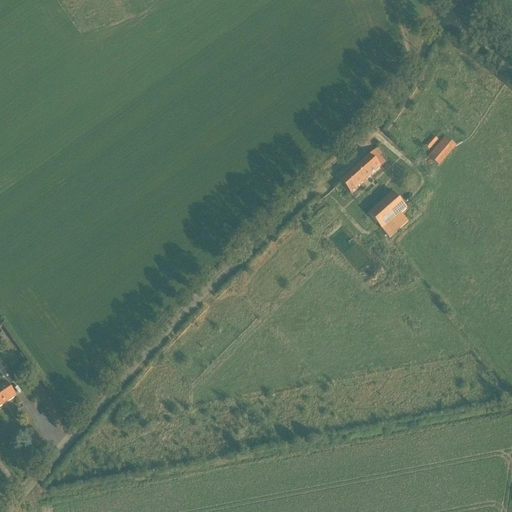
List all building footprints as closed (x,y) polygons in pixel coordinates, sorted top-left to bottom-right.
[(440,166),(455,148),(444,139),(429,157),(440,166)] [(370,156),(368,157),(357,167),(357,168),(341,183),(346,189),(351,194),(379,170),(380,168),(370,156)] [(408,210),(394,193),(369,214),(389,238),(408,222),(402,215),(408,210)] [(345,228),(328,211),(260,278),(277,295),(345,228)] [(0,408),(17,398),(7,384),(13,379),(1,362),(0,362),(0,408)]
